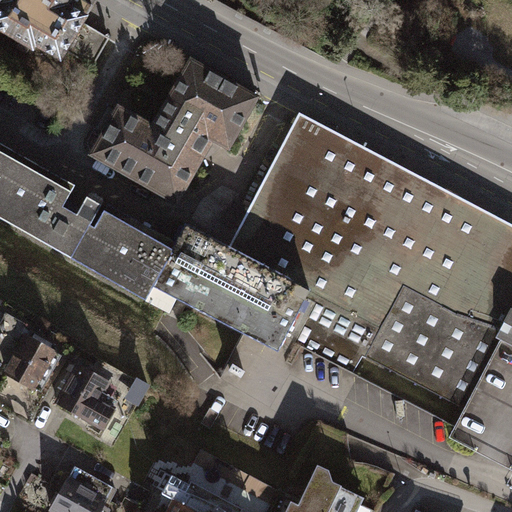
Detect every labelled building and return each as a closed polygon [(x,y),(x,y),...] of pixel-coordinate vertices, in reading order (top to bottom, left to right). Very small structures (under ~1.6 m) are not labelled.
[(89,0),(7,0),(0,14),(0,29),(55,60),(89,0)] [(118,112),(95,154),(178,200),(213,138),(230,148),(256,101),(191,65),(153,132),(118,112)] [(76,187),(0,145),(0,218),(178,319),(188,301),(280,350),(286,339),(456,427),(451,437),(511,469),(511,226),(300,114),(230,250),(187,227),(177,245),(109,206),(96,229),(91,227),(102,207),(88,199),(77,217),(63,208),(76,187)] [(60,356),(27,336),(5,374),(38,394),(60,356)] [(114,372),(81,355),(56,403),(108,430),(127,395),(107,384),(114,372)] [(358,511),(367,494),(343,482),(347,474),(323,462),(304,503),(294,498),(287,511),(358,511)] [(69,478),(52,505),(62,511),(104,511),(109,504),(69,478)] [(224,511),(183,491),(172,511),(224,511)]
